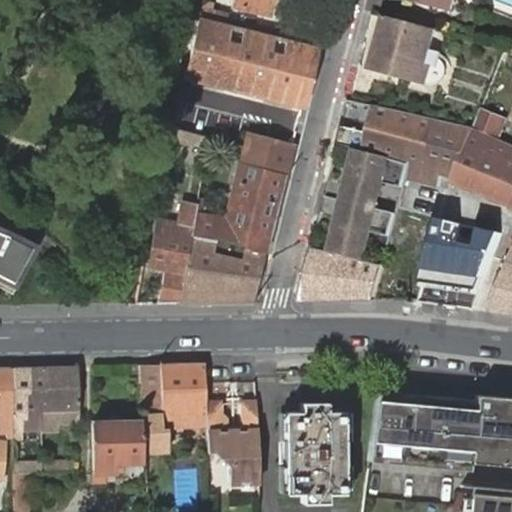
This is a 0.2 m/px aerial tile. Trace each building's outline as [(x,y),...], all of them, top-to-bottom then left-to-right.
[(226,0),(226,4),(268,15),(271,0),(226,0)] [(406,0),(407,1),(426,6),(453,12),(455,0),(406,0)] [(199,7),(190,4),(188,16),(222,25),(225,14),(199,7)] [(222,25),(188,16),(177,75),(220,86),(257,95),(292,103),(301,106),(316,48),(222,25)] [(433,39),(436,29),(386,16),(371,71),(414,82),(427,86),(431,68),(426,67),(429,56),(433,39)] [(511,145),(499,140),(474,130),(436,121),(375,106),(368,135),(365,151),(392,159),(411,164),(407,179),(439,187),(441,180),(452,182),(511,206),(511,145)] [(507,122),(482,111),(474,130),(499,140),(507,122)] [(207,137),(173,128),(170,138),(205,147),(207,137)] [(357,149),(365,151),(368,135),(342,128),(338,144),(357,149)] [(284,174),(292,144),(248,133),(244,147),(240,163),(239,162),(225,220),(204,216),(207,200),(196,199),(195,205),(190,233),(265,250),(284,174)] [(357,149),(344,201),(379,210),(392,159),(365,151),(357,149)] [(135,201),(134,210),(148,212),(149,204),(135,201)] [(344,201),(332,253),(366,261),(379,210),(344,201)] [(163,269),(157,304),(178,303),(183,273),(190,233),(195,205),(180,202),(177,223),(156,219),(148,266),(163,269)] [(504,233),(439,217),(423,283),(481,291),(504,233)] [(0,275),(11,281),(29,247),(6,236),(0,233),(0,275)] [(252,302),(265,250),(190,233),(183,273),(178,303),(215,303),(252,302)] [(312,248),(299,299),(301,302),(374,301),(383,266),(366,261),(332,253),(312,248)] [(511,253),(489,312),(511,315),(511,253)] [(209,429),(208,422),(206,382),(205,364),(140,365),(140,380),(143,416),(165,414),(167,432),(174,432),(174,413),(200,412),(200,429),(209,429)] [(140,365),(128,365),(129,380),(140,380),(140,365)] [(79,366),(11,367),(12,422),(80,421),(79,366)] [(0,479),(1,480),(4,446),(0,445),(0,432),(6,433),(6,439),(12,438),(12,422),(11,367),(0,367),(0,479)] [(474,403),(376,395),(368,464),(468,473),(469,465),(511,468),(511,400),(474,398),(474,403)] [(224,403),(207,404),(208,422),(209,429),(210,452),(215,452),(229,466),(230,482),(260,482),(257,401),(240,402),(241,430),(228,430),(227,417),(224,413),(224,403)] [(284,412),(285,493),(302,493),(302,503),(327,503),(327,493),(345,493),(344,412),(327,412),(327,403),(301,403),(302,412),(284,412)] [(174,413),(174,432),(200,429),(200,412),(174,413)] [(167,432),(165,414),(143,416),(145,453),(168,451),(167,432)] [(122,461),(141,462),(141,422),(95,420),(94,481),(104,481),(104,472),(114,473),(115,469),(122,469),(122,461)] [(70,461),(12,462),(12,511),(28,511),(28,473),(70,472),(70,461)] [(141,470),(141,462),(122,461),(122,469),(141,470)] [(511,511),(511,504),(511,490),(471,488),(469,511),(511,511)]
